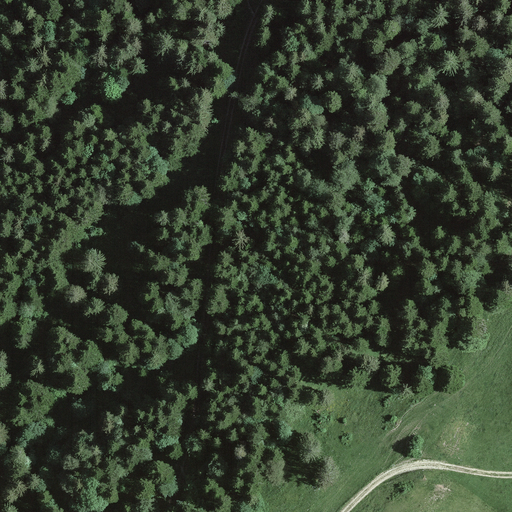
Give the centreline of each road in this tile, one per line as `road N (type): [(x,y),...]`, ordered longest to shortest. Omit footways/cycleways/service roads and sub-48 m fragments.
road 1 (track): [(169,511),(190,454),(211,343),(221,176),(270,0)]
road 2 (track): [(347,511),(406,466),(511,474)]
